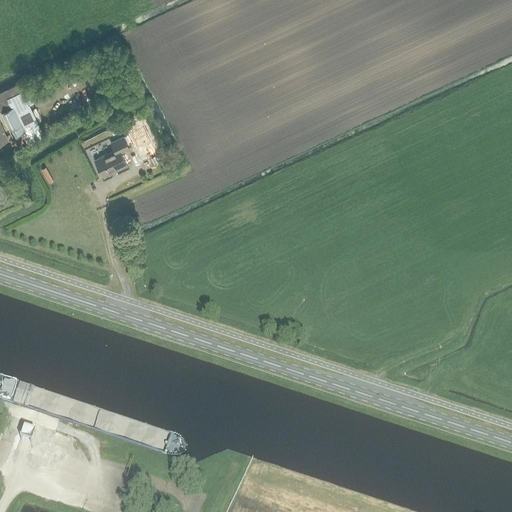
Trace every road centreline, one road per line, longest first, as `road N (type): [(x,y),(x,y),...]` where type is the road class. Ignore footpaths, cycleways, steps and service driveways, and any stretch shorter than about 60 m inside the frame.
road 1 (secondary): [(511,444),(0,275)]
road 2 (unclassified): [(188,511),(169,484),(63,452)]
